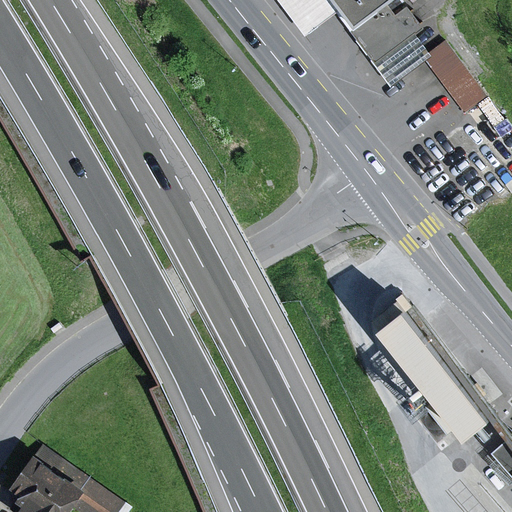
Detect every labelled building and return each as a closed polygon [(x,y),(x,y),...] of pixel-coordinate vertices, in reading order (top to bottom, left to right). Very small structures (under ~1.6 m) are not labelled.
[(334,0),(358,32),(401,0),(334,0)] [(466,110),(490,95),(455,37),(430,52),(466,110)] [(483,432),(393,306),(367,324),(457,450),(483,432)] [(511,438),(490,458),(511,483),(511,438)] [(130,511),(133,508),(43,446),(7,494),(17,501),(9,511),(10,511),(71,511),(72,511),(73,511),(130,511)]
